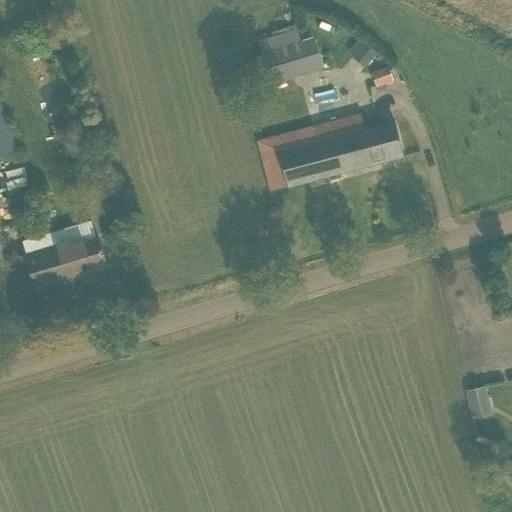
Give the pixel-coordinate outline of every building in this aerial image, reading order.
[(276,35),(258,40),(271,85),(324,68),(314,37),(300,42),(297,29),(276,35)] [(367,44),(355,57),(365,66),(376,53),(367,44)] [(388,66),(370,72),(375,86),(392,79),(388,66)] [(0,157),(17,151),(10,132),(0,103),(0,157)] [(362,113),(258,141),(271,190),(404,155),(394,120),(366,128),(362,113)] [(46,180),(30,185),(33,196),(49,192),(46,180)] [(337,202),(349,225),(366,216),(354,193),(337,202)] [(6,261),(11,277),(17,296),(108,269),(99,239),(82,244),(80,238),(6,261)] [(485,388),(464,392),(466,402),(487,397),(485,388)]
